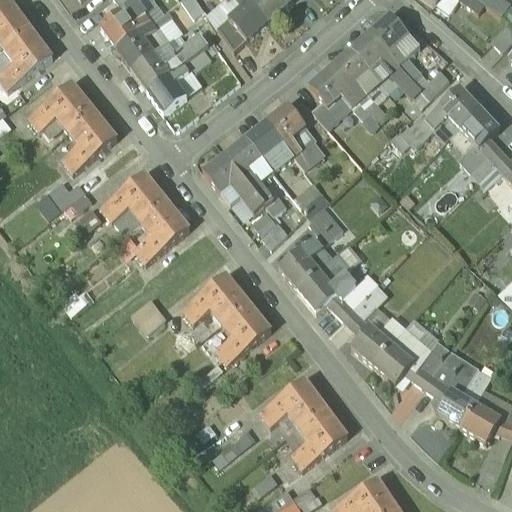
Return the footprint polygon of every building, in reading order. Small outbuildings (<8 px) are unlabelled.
[(137,0),(119,0),(113,4),(123,17),(136,8),(137,8),(141,5),(137,0)] [(192,0),(182,7),(194,25),(204,17),(192,0)] [(219,0),(227,8),(232,3),(235,0),(219,0)] [(268,30),(241,0),(235,0),(232,3),(242,15),(228,27),(247,48),(268,30)] [(276,0),(259,0),(257,2),(254,0),(241,0),(268,30),(288,13),(276,0)] [(302,0),(276,0),(288,13),(302,0)] [(463,0),(417,0),(436,13),(445,0),(448,0),(459,7),(463,0)] [(511,0),(465,0),(462,6),(481,20),(488,11),(511,27),(511,9),(507,6),(511,0)] [(227,8),(208,24),(218,37),(228,27),(242,15),(232,3),(227,8)] [(11,7),(0,14),(0,51),(4,57),(32,36),(11,7)] [(136,8),(123,17),(134,31),(146,22),(137,8),(136,8)] [(134,31),(123,17),(100,34),(116,56),(152,30),(146,22),(134,31)] [(163,22),(152,30),(157,37),(160,36),(162,38),(170,31),(163,22)] [(391,22),(370,41),(398,73),(406,66),(396,55),(409,43),(391,22)] [(247,48),(228,27),(218,37),(234,60),(247,48)] [(152,30),(116,56),(132,77),(154,60),(144,47),(157,37),(152,30)] [(162,38),(171,50),(179,44),(170,31),(162,38)] [(32,36),(4,57),(15,71),(0,82),(0,88),(8,99),(54,65),(32,36)] [(144,47),(154,60),(168,52),(171,50),(162,38),(160,36),(157,37),(144,47)] [(398,73),(370,41),(350,58),(368,79),(381,68),(391,79),(398,73)] [(180,43),(179,44),(171,50),(168,52),(176,63),(187,54),(180,43)] [(184,74),(209,54),(201,44),(187,54),(176,63),(184,74)] [(177,66),(168,52),(154,60),(165,74),(177,66)] [(368,79),(350,58),(330,76),(359,108),(366,101),(356,90),(368,79)] [(154,60),(132,77),(148,98),(182,73),(177,66),(165,74),(154,60)] [(182,73),(148,98),(165,121),(188,105),(177,90),(189,81),(182,73)] [(359,108),(330,76),(309,94),(328,115),(342,103),(352,114),(359,108)] [(73,91),(28,127),(40,141),(57,127),(68,140),(95,118),(73,91)] [(480,117),(459,95),(426,126),(425,127),(426,128),(430,133),(434,137),(447,125),(459,137),(480,117)] [(317,125),(303,108),(294,116),(308,132),(317,125)] [(288,113),(266,130),(293,164),(301,158),(301,157),(292,145),(304,136),(305,135),(288,113)] [(480,117),(459,137),(478,157),(479,156),(490,147),(499,138),(480,117)] [(95,118),(68,140),(79,154),(62,168),(73,182),(118,146),(95,118)] [(424,124),(412,135),(407,131),(400,138),(411,151),(414,156),(428,142),(434,137),(430,133),(428,136),(423,131),(426,128),(425,127),(426,126),(424,124)] [(0,140),(12,134),(6,125),(0,128),(0,140)] [(447,125),(434,137),(428,142),(441,156),(459,137),(447,125)] [(293,164),(266,130),(246,146),(263,168),(276,158),(285,169),(286,170),(293,164)] [(313,147),(304,136),(292,145),(301,157),(312,148),(313,147)] [(400,138),(391,147),(402,159),(411,151),(400,138)] [(414,156),(413,157),(426,171),(441,156),(428,142),(414,156)] [(263,168),(246,146),(224,163),(251,196),(259,191),(249,179),(263,168)] [(490,147),(479,156),(496,173),(506,164),(490,147)] [(312,148),(301,157),(301,158),(293,164),(304,177),(323,163),(312,148)] [(285,169),(276,158),(263,168),(272,180),(285,169)] [(251,196),(224,163),(202,180),(220,201),(234,190),(244,203),(251,196)] [(511,170),(506,164),(496,173),(511,190),(511,170)] [(168,208),(146,180),(101,216),(112,230),(130,216),(141,230),(168,208)] [(346,235),(326,212),(332,207),(315,188),(292,207),(329,250),(346,235)] [(68,216),(72,223),(94,210),(82,189),(70,196),(66,189),(37,206),(50,226),(68,216)] [(168,208),(141,230),(152,244),(135,258),(146,272),(190,236),(168,208)] [(350,240),(345,245),(350,252),(355,247),(350,240)] [(342,242),(331,253),(338,262),(350,252),(345,245),(342,242)] [(313,246),(279,275),(297,297),(319,279),(310,267),(322,258),(313,246)] [(338,301),(319,279),(297,297),(316,320),(326,311),(336,303),(338,301)] [(227,282),(183,318),(194,332),(211,318),(222,332),(249,310),(227,282)] [(366,304),(358,297),(354,301),(350,297),(340,307),(352,318),(366,304)] [(340,307),(336,303),(326,311),(343,328),(352,318),(340,307)] [(146,340),(167,328),(154,305),(133,318),(146,340)] [(249,310),(222,332),(234,346),(217,360),(228,373),(272,337),(249,310)] [(369,333),(352,318),(343,328),(360,344),(369,333)] [(392,352),(370,332),(360,344),(351,355),(374,373),(392,352)] [(414,370),(392,352),(374,373),(396,392),(405,381),(413,371),(414,370)] [(445,364),(432,355),(419,375),(432,385),(445,364)] [(480,376),(450,357),(445,364),(432,385),(451,398),(452,397),(463,404),(480,376)] [(419,375),(413,371),(405,381),(424,395),(432,385),(419,375)] [(451,398),(432,385),(424,395),(444,410),(451,398)] [(305,387),(260,420),(271,435),(288,422),(299,436),(327,415),(305,387)] [(463,404),(452,397),(451,398),(444,410),(437,421),(462,436),(477,412),(463,404)] [(477,412),(462,436),(487,451),(494,439),(501,427),(501,426),(477,412)] [(348,443),(327,415),(299,436),(309,450),(292,463),(303,477),(348,443)] [(511,431),(501,427),(494,439),(511,446),(511,431)] [(395,511),(378,486),(338,511),(395,511)] [(301,511),(315,511),(323,507),(312,492),(295,503),(301,511)]
